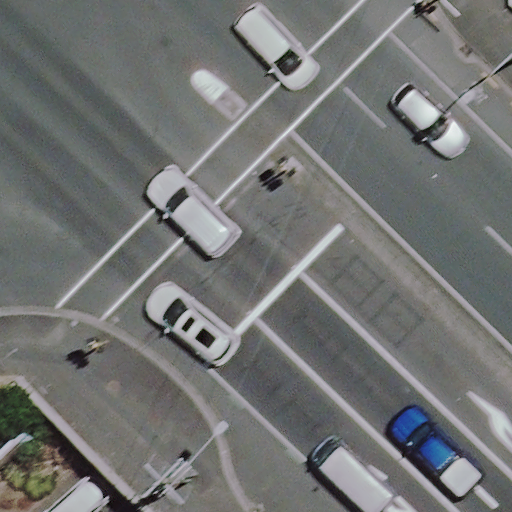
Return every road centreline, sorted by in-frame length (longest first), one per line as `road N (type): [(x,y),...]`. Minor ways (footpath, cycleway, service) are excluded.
road 1 (secondary): [(486,511),(276,303),(0,68)]
road 2 (secondary): [(243,0),(511,252)]
